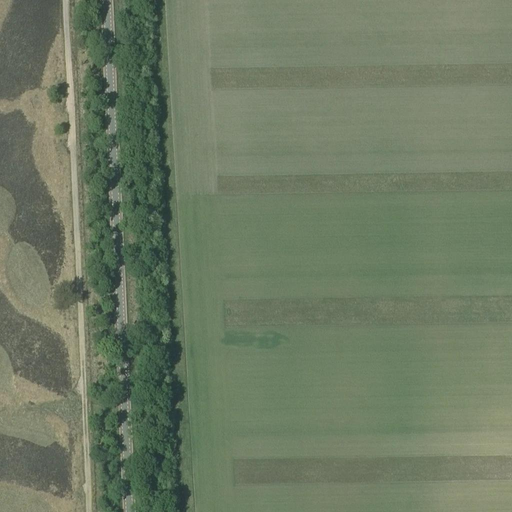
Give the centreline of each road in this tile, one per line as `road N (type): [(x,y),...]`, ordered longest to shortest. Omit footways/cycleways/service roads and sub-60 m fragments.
road 1 (track): [(69,0),(91,511)]
road 2 (secondary): [(128,511),(106,0)]
